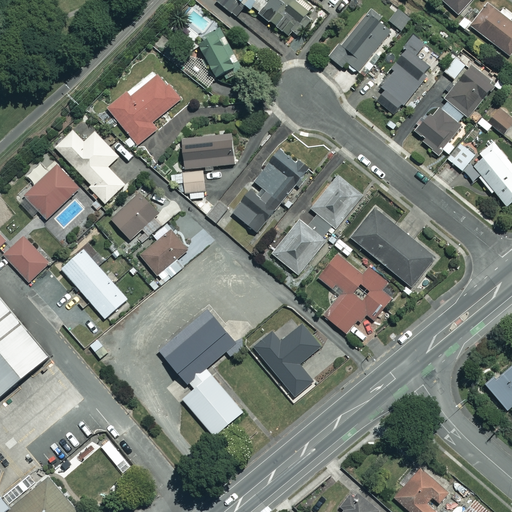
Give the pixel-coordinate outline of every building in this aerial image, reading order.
[(217,0),(216,1),(229,12),(239,0),(251,9),(258,0),(217,0)] [(270,0),(260,13),(293,40),(313,14),(295,0),(270,0)] [(470,0),(441,0),(459,14),(470,0)] [(511,15),(503,8),(500,13),(488,4),(471,26),(510,56),(511,53),(511,22),(509,20),(511,16),(511,15)] [(411,17),(403,11),(393,24),(401,30),(411,17)] [(391,31),(368,13),(341,46),(339,44),(329,57),(342,68),(347,62),(358,72),(391,31)] [(232,50),(220,29),(196,43),(217,76),(235,65),(227,53),(232,50)] [(394,60),(418,81),(431,66),(417,54),(425,44),(414,35),(394,60)] [(465,64),(455,56),(442,72),(452,81),(465,64)] [(418,81),(394,60),(388,68),(392,72),(381,86),(385,88),(374,101),(393,116),(420,83),(418,81)] [(468,67),(417,130),(442,150),(461,126),(457,122),(464,113),(468,117),(492,86),(468,67)] [(180,100),(160,74),(130,97),(126,92),(107,107),(137,145),(157,129),(152,122),(180,100)] [(511,122),(511,118),(498,107),(487,121),(504,134),(511,122)] [(84,142),(73,131),(55,147),(91,184),(89,186),(105,203),(125,184),(107,166),(118,156),(95,132),(84,142)] [(184,170),(202,167),(234,162),(229,132),(179,140),(184,170)] [(511,164),(493,142),(478,154),(481,157),(471,165),(506,206),(511,200),(511,164)] [(473,155),(460,144),(447,159),(461,170),(473,155)] [(232,212),(257,232),(281,202),(289,208),(314,177),(279,150),(253,182),(264,191),(260,196),(251,188),(232,212)] [(79,188),(57,164),(24,196),(46,219),(79,188)] [(202,167),(184,170),(188,194),(192,193),(194,199),(207,197),(202,167)] [(310,208),(335,228),(362,195),(337,175),(310,208)] [(158,214),(138,192),(110,218),(130,239),(158,214)] [(228,209),(218,200),(206,214),(216,223),(228,209)] [(435,258),(375,208),(351,238),(411,287),(435,258)] [(272,253),(298,274),(326,239),(322,237),(329,228),(315,215),(307,225),(299,219),(272,253)] [(166,223),(151,235),(156,241),(140,255),(163,283),(182,268),(175,260),(188,249),(183,243),(184,239),(182,235),(179,233),(174,233),(166,223)] [(13,244),(0,230),(0,248),(4,253),(13,244)] [(49,262),(24,235),(3,255),(28,282),(49,262)] [(130,302),(84,250),(63,269),(108,321),(130,302)] [(373,320),(392,296),(384,289),(389,283),(369,267),(363,275),(336,254),(318,277),(341,296),(324,316),(347,333),(363,312),(373,320)] [(0,401),(52,359),(0,296),(0,401)] [(239,341),(210,308),(160,351),(189,384),(230,349),(239,341)] [(511,404),(511,362),(485,384),(506,409),(511,404)] [(245,412),(213,376),(184,402),(215,438),(245,412)] [(66,391),(59,383),(32,405),(39,414),(66,391)] [(436,511),(433,508),(449,490),(421,465),(393,497),(409,511),(436,511)] [(0,511),(12,511),(14,510),(0,492),(0,474),(1,471),(0,469),(0,511)] [(77,511),(50,478),(14,510),(12,511),(77,511)] [(377,511),(378,511),(356,493),(340,511),(377,511)] [(490,511),(475,498),(463,511),(490,511)]
